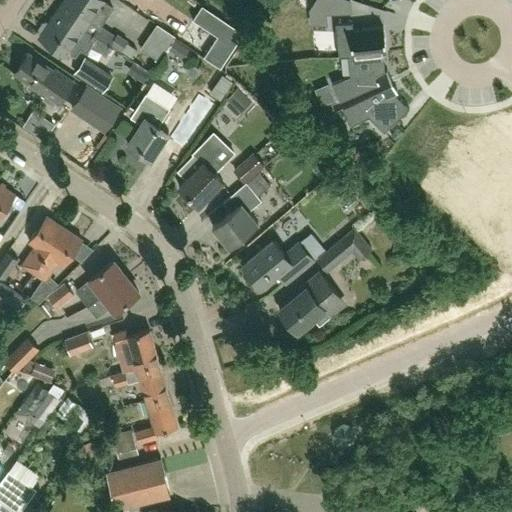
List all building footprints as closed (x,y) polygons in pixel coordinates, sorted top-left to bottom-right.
[(85,29),(97,37),(109,45),(111,44),(121,50),(127,41),(117,34),(115,37),(100,26),(113,8),(101,0),(63,0),(57,10),(85,29)] [(322,0),(324,14),(326,14),(350,12),(349,1),(346,0),(322,0)] [(221,68),(244,35),(201,6),(192,20),(216,37),(204,56),(221,68)] [(97,37),(85,29),(57,10),(48,23),(46,22),(42,23),(39,28),(39,32),(41,34),(39,37),(67,56),(69,53),(75,56),(80,49),(86,53),(89,48),(97,37)] [(338,56),(386,50),(383,26),(353,29),(352,21),(335,23),(338,56)] [(147,49),(165,59),(178,37),(159,27),(147,49)] [(340,101),(381,82),(391,78),(387,70),(388,70),(387,69),(384,70),(382,52),(386,51),(386,50),(338,56),(338,57),(348,56),(350,75),(332,83),(340,101)] [(55,69),(54,71),(28,53),(14,73),(29,83),(26,87),(52,104),(55,101),(58,103),(72,81),(55,69)] [(111,77),(85,59),(76,73),(102,90),(111,77)] [(175,110),(183,98),(159,82),(151,94),(175,110)] [(393,83),(383,87),(343,107),(351,125),(369,116),(384,131),(409,107),(408,106),(395,93),(398,91),(397,90),(396,90),(393,83)] [(242,112),(253,101),(253,100),(238,88),(228,99),(242,112)] [(97,89),(84,106),(111,127),(124,109),(97,89)] [(141,124),(127,144),(136,150),(134,153),(145,160),(147,157),(150,159),(151,158),(157,148),(158,148),(169,132),(159,125),(170,108),(146,93),(130,117),(141,124)] [(201,115),(184,135),(197,146),(214,126),(201,115)] [(179,187),(188,196),(185,198),(195,208),(198,205),(198,206),(223,181),(214,173),(233,153),(214,135),(196,154),(184,166),(192,173),(186,180),(179,187)] [(245,182),(264,166),(253,154),(235,170),(245,182)] [(260,173),(248,183),(258,196),(270,185),(260,173)] [(248,212),(261,201),(246,182),(223,202),(231,211),(212,227),(230,247),(258,223),(248,212)] [(0,216),(15,195),(0,184),(0,216)] [(33,273),(44,257),(64,227),(46,215),(29,241),(34,245),(21,265),(33,273)] [(64,227),(44,257),(33,273),(46,281),(59,261),(65,265),(82,239),(64,227)] [(372,249),(365,241),(354,228),(317,259),(327,271),(352,251),(359,259),(372,249)] [(311,233),(299,243),(306,252),(318,242),(311,233)] [(261,286),(277,273),(285,283),(313,259),(306,252),(299,243),(285,255),(273,240),(244,265),(261,286)] [(20,258),(18,257),(9,251),(0,263),(0,274),(6,279),(20,258)] [(92,304),(126,277),(114,260),(76,290),(88,306),(92,304)] [(334,311),(337,308),(339,304),(339,300),(338,296),(329,285),(330,285),(319,271),(295,291),(298,294),(279,309),(297,331),(314,317),(319,323),(334,311)] [(92,304),(88,306),(97,317),(111,306),(115,312),(139,293),(126,277),(92,304)] [(0,282),(0,309),(10,317),(24,298),(1,282),(0,282)] [(58,308),(75,295),(65,282),(48,296),(58,308)] [(113,333),(117,345),(124,372),(159,362),(149,329),(128,335),(126,329),(113,333)] [(93,348),(87,331),(64,339),(70,356),(93,348)] [(38,349),(27,338),(4,361),(16,372),(38,349)] [(146,399),(168,393),(159,362),(124,372),(112,375),(116,386),(128,383),(140,379),(146,399)] [(0,386),(9,383),(4,372),(0,373),(0,386)] [(48,391),(37,383),(23,402),(35,410),(48,391)] [(168,393),(146,399),(154,426),(135,431),(139,443),(158,437),(156,432),(177,425),(168,393)] [(76,399),(63,413),(85,433),(98,419),(76,399)] [(350,428),(344,426),(338,429),(336,436),(339,441),(345,443),(351,440),(353,434),(350,428)] [(119,459),(139,455),(132,429),(112,434),(119,459)] [(78,447),(82,461),(94,458),(90,443),(78,447)] [(169,496),(170,496),(161,457),(160,457),(160,458),(106,471),(115,508),(169,495),(169,496)] [(40,485),(45,473),(19,460),(13,472),(40,485)] [(6,471),(0,479),(0,500),(16,511),(20,511),(35,491),(6,471)] [(14,511),(1,503),(0,504),(0,511),(14,511)]
